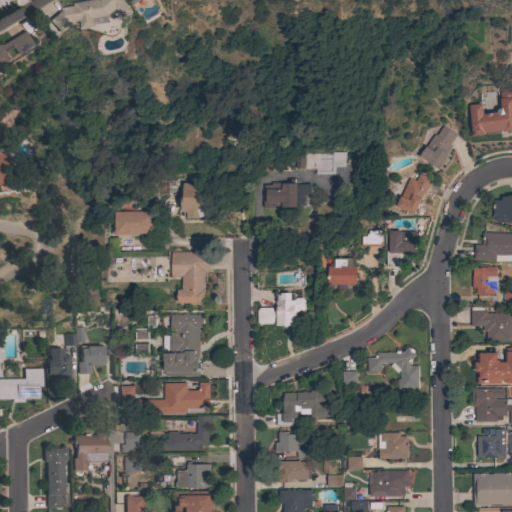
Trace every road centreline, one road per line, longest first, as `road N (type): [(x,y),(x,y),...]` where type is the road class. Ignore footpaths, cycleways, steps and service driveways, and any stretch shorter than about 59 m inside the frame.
road 1 (residential): [(511,168),(470,181),(438,285),(318,362),(245,381)]
road 2 (tertiary): [(245,511),(242,244)]
road 3 (residential): [(443,511),(438,285)]
road 4 (residential): [(112,389),(0,444)]
